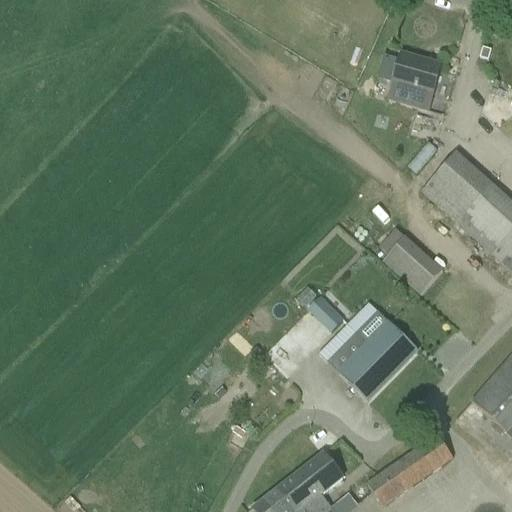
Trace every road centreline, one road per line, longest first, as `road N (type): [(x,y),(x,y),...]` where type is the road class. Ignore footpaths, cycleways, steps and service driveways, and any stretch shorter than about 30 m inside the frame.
road 1 (unclassified): [(232,511),(264,451),(286,428),(308,418),(329,422),(362,451),(379,452),(511,321)]
road 2 (unknown): [(511,27),(481,99),(485,127),(511,162)]
